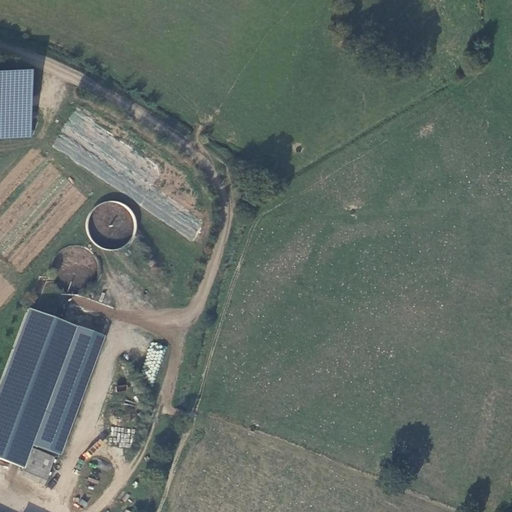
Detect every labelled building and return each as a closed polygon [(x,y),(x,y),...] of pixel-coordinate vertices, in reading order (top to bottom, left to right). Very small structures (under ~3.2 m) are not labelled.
[(0,77),(0,140),(32,140),(31,76),(0,77)] [(89,248),(134,248),(134,207),(89,207),(89,248)] [(0,468),(16,475),(68,332),(22,315),(0,372),(0,468)] [(110,445),(131,446),(132,429),(111,427),(110,445)] [(87,459),(104,443),(99,439),(83,455),(87,459)] [(27,454),(18,478),(39,487),(48,463),(27,454)]
